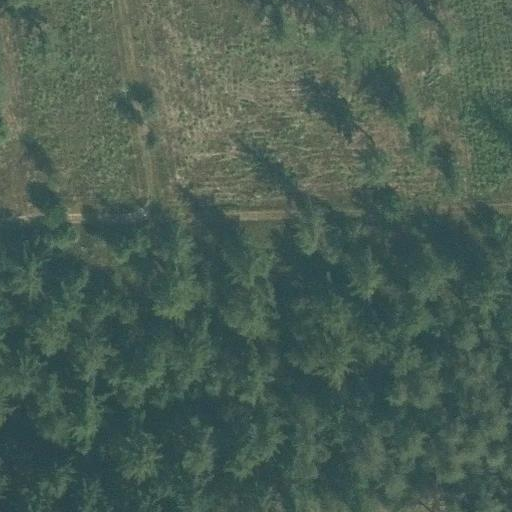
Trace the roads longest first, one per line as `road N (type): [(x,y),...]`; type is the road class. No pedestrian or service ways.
road 1 (track): [(511,208),(154,222),(121,0)]
road 2 (track): [(0,226),(154,222)]
